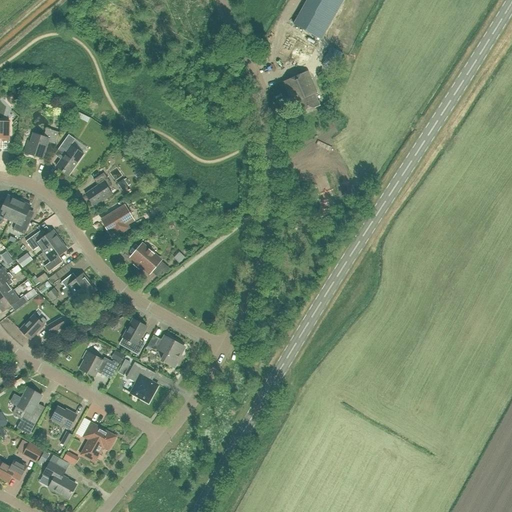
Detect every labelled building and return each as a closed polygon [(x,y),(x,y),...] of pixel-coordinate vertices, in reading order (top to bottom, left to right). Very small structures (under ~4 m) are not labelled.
[(320,40),(342,0),(307,0),(293,25),(320,40)] [(304,38),(294,57),(308,65),(319,45),(304,38)] [(332,71),(343,54),(331,47),(321,65),(332,71)] [(319,105),(314,94),(317,92),(308,71),(282,82),(291,103),(294,102),(299,114),(319,105)] [(61,108),(59,114),(67,117),(69,111),(61,108)] [(80,111),(78,115),(92,121),(94,116),(80,111)] [(9,141),(9,122),(0,121),(0,139),(2,139),(2,141),(9,141)] [(54,144),(58,132),(46,128),(44,136),(41,136),(33,134),(31,142),(28,141),(24,153),(42,159),(47,142),(54,144)] [(68,176),(84,155),(71,145),(75,140),(68,135),(59,148),(66,152),(56,166),(62,171),(62,172),(68,176)] [(102,202),(112,195),(108,188),(112,185),(104,173),(94,180),(97,186),(85,194),(93,206),(101,201),(102,202)] [(123,180),(117,184),(122,191),(128,187),(123,180)] [(10,221),(19,201),(8,195),(2,209),(0,207),(0,223),(1,224),(4,218),(10,221)] [(19,201),(10,221),(16,223),(13,230),(24,235),(30,222),(25,219),(31,206),(19,201)] [(160,219),(168,215),(162,205),(154,209),(160,219)] [(126,229),(126,227),(125,225),(132,220),(124,207),(102,221),(110,234),(118,229),(119,231),(122,231),(126,229)] [(43,252),(60,240),(53,230),(44,237),(40,231),(26,242),(33,251),(39,246),(43,252)] [(60,240),(43,252),(51,262),(44,267),(48,272),(63,262),(58,256),(67,250),(60,240)] [(149,273),(160,260),(142,245),(131,257),(149,273)] [(6,252),(1,255),(4,260),(9,256),(6,252)] [(179,253),(173,259),(179,264),(185,258),(179,253)] [(23,255),(17,260),(22,267),(26,264),(28,262),(23,255)] [(0,300),(12,291),(8,286),(13,283),(10,279),(12,278),(10,274),(8,273),(0,278),(0,300)] [(74,295),(90,282),(83,273),(75,279),(71,275),(61,282),(66,288),(63,291),(69,298),(74,294),(74,295)] [(90,282),(74,295),(78,299),(78,303),(83,310),(93,302),(89,297),(97,291),(90,282)] [(53,300),(59,295),(54,288),(47,293),(53,300)] [(23,297),(27,302),(37,294),(33,289),(23,297)] [(12,291),(0,300),(0,308),(2,312),(11,306),(15,311),(27,302),(23,297),(19,300),(12,291)] [(39,321),(33,315),(20,330),(30,340),(47,321),(43,317),(39,321)] [(47,327),(51,333),(65,325),(61,318),(47,327)] [(138,355),(145,343),(139,340),(147,327),(133,319),(123,338),(132,343),(129,350),(138,355)] [(184,348),(168,339),(164,337),(162,340),(158,338),(154,336),(148,346),(152,348),(155,350),(157,349),(165,353),(161,360),(174,367),(184,348)] [(115,350),(112,354),(121,359),(123,355),(115,350)] [(80,369),(87,373),(94,377),(95,375),(97,372),(104,376),(112,362),(104,358),(103,361),(86,352),(82,359),(85,360),(80,369)] [(124,359),(122,364),(127,367),(130,362),(124,359)] [(130,393),(144,401),(148,403),(150,399),(158,385),(149,381),(144,376),(147,369),(135,362),(126,378),(136,383),(130,393)] [(26,411),(22,419),(17,428),(29,435),(42,412),(35,408),(42,396),(27,388),(21,399),(14,395),(10,402),(17,406),(17,407),(26,411)] [(68,413),(58,407),(51,420),(69,430),(77,415),(69,411),(68,413)] [(110,448),(115,439),(114,437),(99,428),(91,423),(83,437),(89,440),(81,455),(94,462),(100,451),(99,451),(101,447),(105,446),(110,448)] [(65,446),(72,435),(66,432),(60,443),(65,446)] [(36,463),(43,450),(29,442),(22,455),(36,463)] [(39,461),(45,464),(51,455),(44,451),(39,461)] [(15,460),(13,462),(11,467),(0,461),(0,477),(8,482),(11,476),(19,480),(26,466),(15,460)] [(68,498),(76,485),(61,477),(65,470),(50,462),(43,474),(53,480),(49,488),(68,498)] [(39,482),(48,487),(51,481),(42,476),(39,482)]
